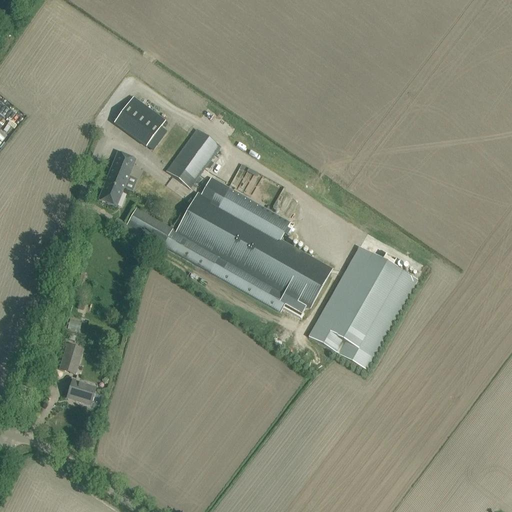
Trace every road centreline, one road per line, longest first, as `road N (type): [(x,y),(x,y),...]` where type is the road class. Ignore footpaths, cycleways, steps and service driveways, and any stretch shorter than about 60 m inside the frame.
road 1 (unclassified): [(12,435),(76,208),(105,136)]
road 2 (unclassified): [(143,511),(46,447),(12,435)]
